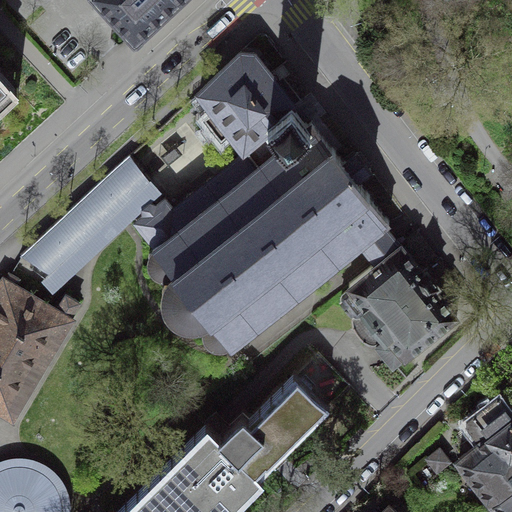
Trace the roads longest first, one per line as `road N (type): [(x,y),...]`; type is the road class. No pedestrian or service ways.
road 1 (residential): [(288,0),(511,284)]
road 2 (tertiary): [(0,216),(236,0)]
road 3 (residential): [(310,511),(511,311)]
